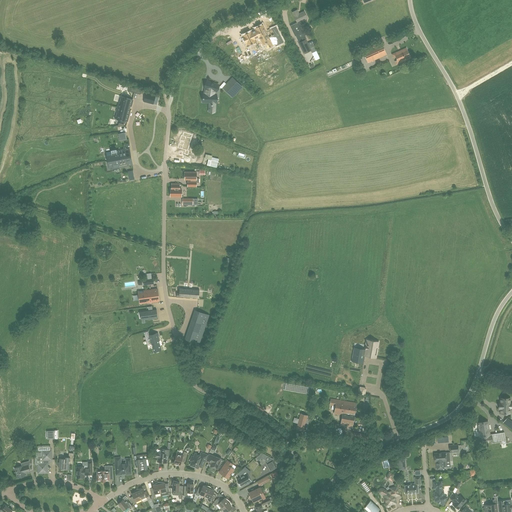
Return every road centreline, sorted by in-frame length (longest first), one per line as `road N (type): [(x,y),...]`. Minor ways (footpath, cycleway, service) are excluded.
road 1 (unclassified): [(324,490),(364,453),(464,403),(511,292)]
road 2 (unclassified): [(511,240),(409,0)]
road 3 (residential): [(276,432),(191,380),(166,300),(163,247)]
road 4 (residential): [(101,502),(140,479),(182,473),(220,483),(243,511)]
road 5 (residential): [(169,112),(142,105),(131,120),(140,167),(164,173)]
